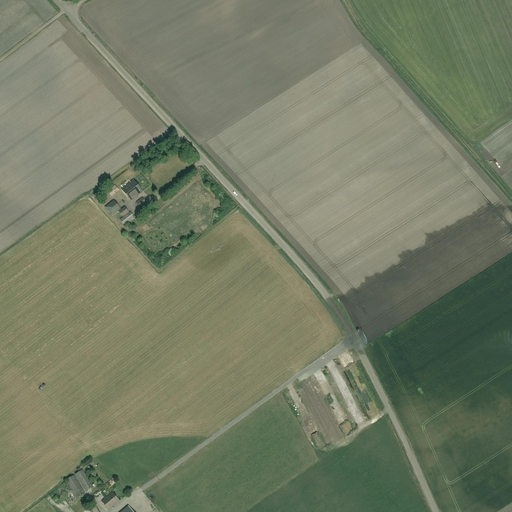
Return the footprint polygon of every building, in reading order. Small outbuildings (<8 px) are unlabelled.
[(138,195),(143,191),(134,180),(122,190),(131,201),(139,195),(138,195)] [(117,185),(109,191),(112,196),(120,191),(117,185)] [(140,208),(146,203),(143,198),(136,203),(138,205),(140,208)] [(112,216),(121,209),(118,205),(114,201),(105,208),(112,216)] [(123,217),(128,213),(125,208),(119,212),(123,217)] [(124,226),(135,218),(130,212),(120,220),(124,226)] [(75,475),(86,492),(93,487),(82,470),(75,475)] [(74,476),(66,480),(78,498),(85,494),(74,476)] [(109,510),(120,501),(113,493),(102,502),(109,510)]
